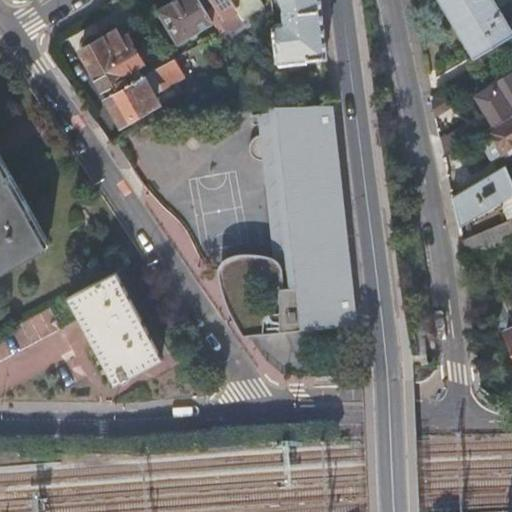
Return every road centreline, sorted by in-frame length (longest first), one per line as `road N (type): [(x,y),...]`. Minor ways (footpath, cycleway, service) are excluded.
road 1 (residential): [(394,511),(388,366),(341,0)]
road 2 (residential): [(13,28),(272,416)]
road 3 (residential): [(461,422),(439,241),(389,0)]
road 4 (residential): [(0,420),(272,416)]
road 5 (residential): [(272,416),(461,422)]
